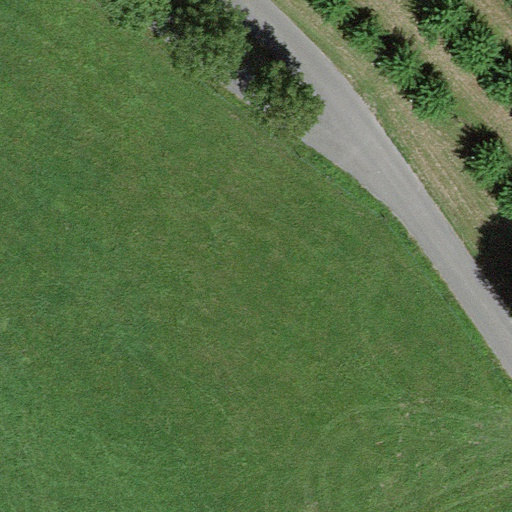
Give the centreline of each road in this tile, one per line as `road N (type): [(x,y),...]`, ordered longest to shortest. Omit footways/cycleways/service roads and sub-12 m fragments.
road 1 (residential): [(511,345),(380,159),(282,0)]
road 2 (track): [(380,159),(270,90),(153,0)]
